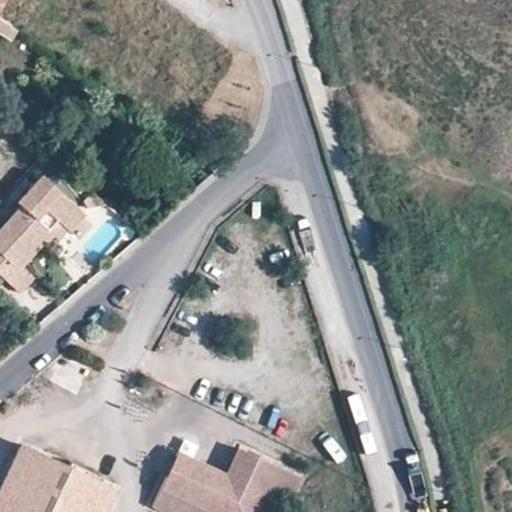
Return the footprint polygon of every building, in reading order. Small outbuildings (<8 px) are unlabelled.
[(23,0),(4,0),(0,8),(0,21),(8,26),(23,0)] [(8,26),(0,21),(0,31),(4,34),(8,26)] [(14,198),(16,200),(40,173),(38,170),(14,198)] [(53,215),(63,224),(65,226),(81,209),(40,173),(16,200),(17,201),(0,221),(0,231),(26,253),(38,240),(34,237),(53,215)] [(45,246),(63,224),(53,215),(34,237),(38,240),(45,246)] [(26,253),(0,231),(0,273),(16,287),(30,270),(20,260),(26,253)] [(19,441),(0,478),(0,511),(100,511),(113,488),(19,441)] [(235,451),(225,475),(172,451),(149,503),(170,511),(271,511),(276,503),(286,508),(299,479),(235,451)]
